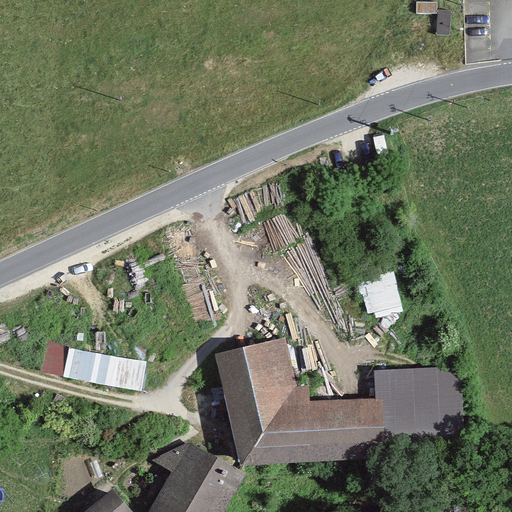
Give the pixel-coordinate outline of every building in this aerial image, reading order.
[(409,309),(403,270),(365,276),(371,314),(409,309)] [(143,388),(147,357),(47,343),(42,373),(143,388)] [(392,461),(392,405),(317,406),(317,393),(306,391),(292,344),(222,360),(232,403),(223,404),(243,472),(392,461)] [(231,511),(250,481),(197,448),(154,465),(178,479),(157,511),(231,511)] [(137,511),(122,493),(98,511),(137,511)]
